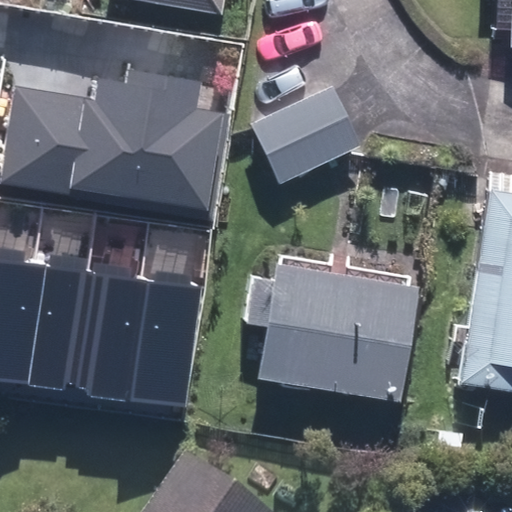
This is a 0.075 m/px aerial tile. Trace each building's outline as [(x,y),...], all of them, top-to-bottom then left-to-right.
[(99,0),(218,21),(221,0),(99,0)] [(511,0),(503,0),(501,52),(511,52),(511,0)] [(93,101),(17,87),(0,183),(212,221),(232,113),(199,107),(204,81),(130,68),(127,84),(97,79),(93,101)] [(330,87),(242,128),(272,190),(360,148),(330,87)] [(511,193),(480,188),(448,388),(511,398),(511,193)] [(417,279),(251,253),(239,326),(258,329),(250,382),(396,405),(417,279)] [(37,262),(0,257),(0,381),(20,384),(37,262)] [(89,269),(37,262),(20,384),(65,391),(66,382),(75,383),(89,269)] [(152,277),(89,269),(75,383),(74,387),(89,389),(88,397),(135,403),(152,277)] [(202,287),(152,277),(135,403),(187,407),(202,287)] [(241,511),(176,466),(144,511),(241,511)]
